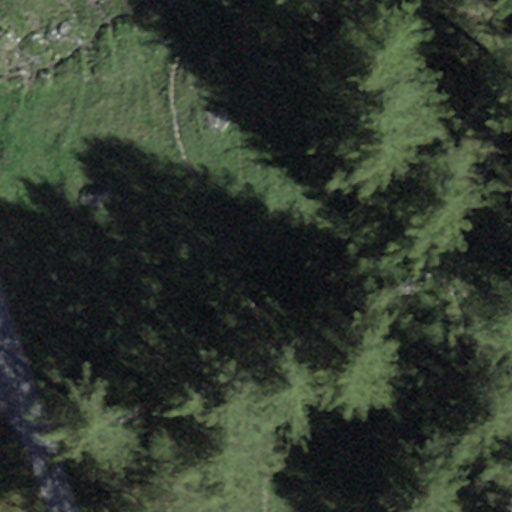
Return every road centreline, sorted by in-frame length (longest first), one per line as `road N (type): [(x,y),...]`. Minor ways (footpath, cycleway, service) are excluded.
road 1 (track): [(370,0),(511,283)]
road 2 (track): [(0,310),(76,511)]
